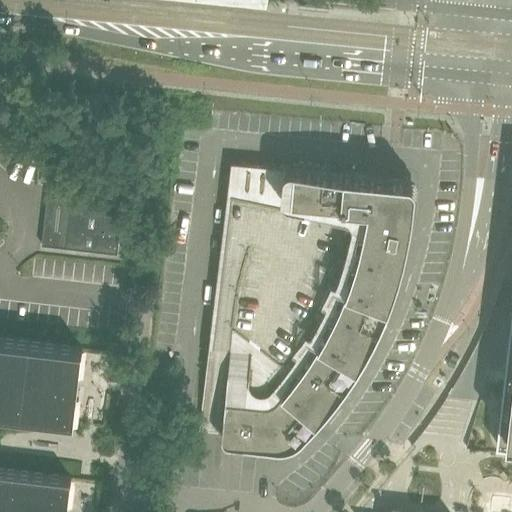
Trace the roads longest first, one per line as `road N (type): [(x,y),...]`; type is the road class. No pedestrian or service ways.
road 1 (secondary): [(0,19),(196,50),(491,78)]
road 2 (unclassified): [(317,511),(404,397),(447,313),(472,230),(491,78)]
road 3 (secondary): [(496,14),(348,0)]
